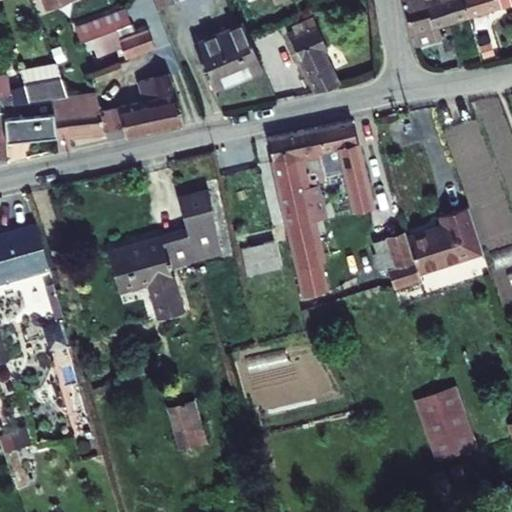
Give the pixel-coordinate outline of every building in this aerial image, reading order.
[(152,0),(156,9),(181,0),(152,0)] [(432,27),(468,16),(463,0),(401,0),(410,33),(415,46),(442,38),(439,28),(433,31),(432,27)] [(511,0),(463,0),(468,16),(511,2),(511,0)] [(239,19),(192,43),(211,86),(261,64),(239,19)] [(317,19),(308,23),(313,33),(322,29),(317,19)] [(275,39),(305,100),(327,92),(312,59),(316,57),(305,35),(287,43),(284,35),(275,39)] [(138,39),(110,47),(115,63),(122,62),(125,76),(146,69),(138,39)] [(161,90),(105,101),(101,86),(67,89),(53,89),(60,108),(51,110),(48,106),(27,111),(26,102),(14,105),(15,113),(0,116),(0,159),(9,158),(6,146),(56,138),(57,150),(70,147),(68,136),(120,126),(122,132),(190,118),(183,87),(170,61),(154,67),(161,90)] [(337,124),(256,144),(298,302),(323,296),(307,229),(349,216),(346,213),(365,207),(337,124)] [(180,235),(102,263),(119,303),(145,294),(158,325),(183,317),(167,272),(219,253),(199,197),(170,206),(180,235)] [(373,245),(383,274),(411,264),(416,277),(481,251),(463,206),(432,217),(437,228),(403,240),(401,235),(373,245)] [(26,231),(0,240),(0,290),(43,275),(26,231)] [(237,248),(244,277),(280,269),(274,240),(237,248)] [(432,461),(477,448),(457,384),(412,398),(432,461)] [(178,452),(207,443),(193,400),(165,409),(178,452)] [(27,480),(16,450),(29,445),(23,427),(0,434),(0,442),(16,485),(27,480)]
